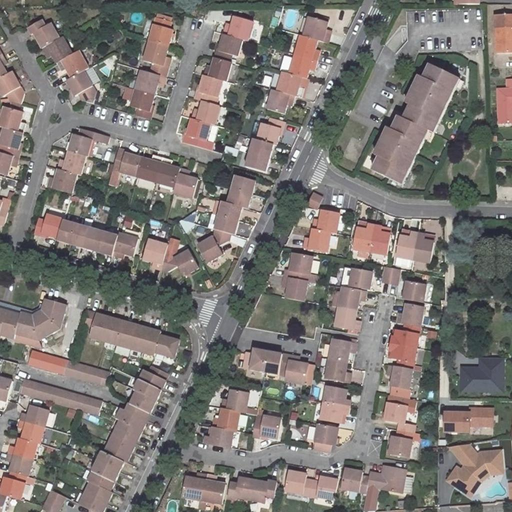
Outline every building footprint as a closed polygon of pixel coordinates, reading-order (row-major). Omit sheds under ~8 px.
[(511,15),(496,16),(497,55),(511,54),(511,15)] [(226,28),(224,34),(243,40),(248,42),(253,22),(234,17),(231,29),(226,28)] [(174,30),(170,29),(172,23),(156,18),(150,42),(169,48),(174,30)] [(330,37),(325,35),(329,23),(309,18),(304,37),(318,41),(328,44),(330,37)] [(44,21),(28,29),(32,35),(35,34),(43,49),(60,39),(52,24),(47,27),(44,21)] [(217,51),(215,58),(231,63),(233,55),(238,57),(243,40),(224,34),(219,52),(217,51)] [(301,36),(295,55),(318,62),(320,55),(314,54),(318,41),(304,37),(301,36)] [(60,39),(43,49),(47,56),(51,53),(57,64),(73,55),(63,37),(60,39)] [(150,42),(144,61),(153,64),(150,73),(166,78),(171,62),(165,60),(169,48),(150,42)] [(73,55),(57,64),(61,70),(66,67),(72,79),(84,71),(89,69),(80,51),(73,55)] [(295,55),(290,74),(302,78),(307,79),(310,67),(316,68),(318,62),(295,55)] [(206,69),(204,76),(223,82),(227,83),(232,63),(231,63),(215,58),(211,70),(206,69)] [(412,114),(408,121),(427,130),(430,132),(431,133),(435,125),(438,127),(457,88),(454,87),(458,78),(434,67),(430,75),(427,74),(425,79),(421,78),(407,104),(412,107),(409,112),(412,114)] [(72,79),(67,81),(76,96),(79,94),(82,101),(93,104),(94,100),(97,94),(84,71),(72,79)] [(141,71),(136,90),(155,95),(158,84),(164,86),(166,78),(150,73),(141,71)] [(8,75),(0,79),(0,90),(3,96),(7,94),(11,102),(21,104),(25,93),(13,72),(8,75)] [(283,72),(278,92),(295,97),(301,99),(303,92),(298,90),(302,78),(290,74),(283,72)] [(197,92),(195,99),(203,102),(216,105),(223,82),(204,76),(199,93),(197,92)] [(302,78),(298,90),(303,92),(307,79),(302,78)] [(507,89),(498,90),(500,124),(511,123),(511,79),(507,80),(507,89)] [(316,99),(321,87),(314,83),(308,95),(316,99)] [(132,104),(136,90),(131,89),(127,103),(132,104)] [(137,110),(135,116),(151,120),(153,112),(150,111),(155,95),(136,90),(132,104),(131,108),(137,110)] [(273,90),(267,110),(284,114),(288,102),(293,104),(295,97),(278,92),(273,90)] [(194,112),(192,119),(212,125),(215,126),(220,107),(216,105),(203,102),(200,114),(194,112)] [(5,107),(0,124),(0,126),(4,128),(24,134),(26,127),(20,125),(24,113),(5,107)] [(262,124),(258,141),(275,146),(277,146),(282,130),(284,130),(286,123),(270,118),(268,126),(262,124)] [(380,165),(376,173),(401,185),(404,176),(407,178),(426,140),(423,138),(427,130),(408,121),(405,119),(403,118),(398,127),(396,125),(393,132),(389,129),(376,157),(380,159),(377,164),(380,165)] [(186,135),(183,143),(211,151),(214,144),(207,142),(212,125),(192,119),(187,136),(186,135)] [(255,140),(258,141),(262,124),(257,123),(252,139),(255,140)] [(21,151),(18,150),(24,134),(4,128),(0,143),(0,152),(19,158),(21,151)] [(74,135),(69,152),(87,157),(89,157),(93,141),(108,145),(110,137),(81,129),(79,137),(74,135)] [(255,140),(251,154),(271,160),(275,146),(258,141),(255,140)] [(227,146),(225,153),(238,156),(240,149),(227,146)] [(115,165),(113,171),(109,184),(117,186),(121,173),(137,178),(142,159),(126,154),(127,152),(119,150),(115,165)] [(0,152),(0,173),(8,176),(11,164),(17,165),(19,158),(0,152)] [(61,163),(58,170),(77,175),(81,176),(87,157),(69,152),(66,164),(61,163)] [(251,154),(246,168),(267,174),(271,160),(251,154)] [(142,159),(137,178),(157,183),(163,159),(155,157),(154,162),(142,159)] [(181,170),(170,167),(172,161),(163,159),(157,183),(176,189),(181,170)] [(50,180),(48,187),(72,194),(77,175),(58,170),(55,182),(50,180)] [(199,180),(187,177),(189,172),(181,170),(176,189),(174,194),(194,200),(199,180)] [(237,176),(233,190),(253,196),(255,188),(257,182),(237,176)] [(233,190),(229,204),(249,210),(251,203),(253,196),(233,190)] [(314,194),(308,205),(317,210),(322,199),(314,194)] [(4,202),(0,201),(0,224),(5,226),(12,201),(4,199),(4,202)] [(224,203),(219,216),(240,222),(242,216),(244,209),(229,204),(224,203)] [(315,223),(314,230),(331,233),(337,234),(340,215),(323,211),(322,211),(320,224),(315,223)] [(39,218),(35,235),(42,237),(42,234),(50,237),(59,239),(65,221),(65,220),(48,215),(47,221),(39,218)] [(219,216),(215,230),(231,234),(236,236),(238,228),(240,222),(219,216)] [(65,221),(59,239),(59,241),(66,243),(72,245),(78,225),(65,221)] [(78,225),(72,245),(80,247),(86,249),(92,229),(78,225)] [(359,231),(355,250),(371,253),(376,227),(370,226),(368,232),(359,231)] [(376,227),(371,253),(387,256),(390,236),(381,235),(382,229),(376,227)] [(92,229),(86,249),(94,251),(100,253),(105,233),(92,229)] [(224,255),(219,247),(229,242),(231,234),(215,230),(214,237),(199,245),(209,263),(224,255)] [(305,241),(304,249),(327,253),(331,233),(314,230),(312,242),(305,241)] [(105,233),(100,253),(107,255),(114,257),(119,237),(105,233)] [(119,237),(114,257),(121,259),(122,253),(128,255),(134,257),(139,239),(120,234),(119,237)] [(401,237),(397,257),(414,260),(419,235),(412,234),(411,239),(401,237)] [(231,242),(244,247),(247,241),(234,235),(231,242)] [(434,243),(425,241),(426,236),(419,235),(414,260),(430,263),(434,243)] [(168,246),(161,271),(168,272),(179,267),(184,277),(199,268),(189,251),(174,258),(173,257),(174,256),(178,241),(171,239),(168,246)] [(150,241),(144,260),(156,264),(155,269),(161,271),(168,246),(150,241)] [(287,271),(285,278),(308,282),(315,283),(316,276),(310,275),(313,258),(296,255),(292,272),(287,271)] [(386,267),(383,283),(390,284),(393,268),(386,267)] [(401,270),(393,268),(390,284),(398,286),(401,270)] [(373,273),(354,270),(351,287),(370,290),(373,273)] [(289,287),(288,298),(305,302),(308,282),(285,278),(284,285),(289,287)] [(404,299),(424,303),(427,286),(407,282),(404,299)] [(343,288),(340,308),(357,311),(358,302),(359,299),(366,300),(367,293),(343,288)] [(46,300),(43,312),(60,329),(67,306),(46,300)] [(405,314),(405,318),(398,317),(397,323),(403,324),(420,328),(424,308),(407,305),(405,314)] [(361,325),(354,325),(355,321),(357,311),(340,308),(337,326),(360,331),(361,325)] [(7,311),(1,335),(14,339),(16,334),(21,315),(7,311)] [(43,312),(34,316),(39,341),(60,329),(43,312)] [(87,312),(83,325),(94,327),(97,315),(87,312)] [(21,315),(16,334),(39,341),(34,316),(22,313),(21,315)] [(94,327),(91,338),(105,342),(111,318),(97,315),(94,327)] [(111,318),(105,342),(117,345),(123,322),(111,318)] [(123,322),(117,345),(131,349),(138,326),(123,322)] [(391,344),(417,349),(420,328),(403,324),(402,331),(398,330),(396,338),(393,337),(391,344)] [(138,326),(131,349),(143,352),(149,329),(138,326)] [(149,329),(143,352),(155,356),(155,353),(160,336),(161,332),(149,329)] [(428,330),(427,338),(437,339),(438,332),(428,330)] [(39,341),(16,334),(14,339),(14,340),(41,348),(39,341)] [(160,336),(155,353),(175,358),(180,342),(160,336)] [(334,341),(331,360),(348,363),(349,354),(350,350),(356,351),(357,344),(334,341)] [(394,352),(392,359),(397,360),(396,367),(413,370),(417,349),(391,344),(390,352),(394,352)] [(246,353),(243,368),(265,372),(269,352),(255,349),(254,354),(246,353)] [(33,351),(30,361),(29,365),(36,367),(40,353),(33,351)] [(269,352),(265,372),(278,374),(279,371),(287,373),(290,356),(269,352)] [(40,353),(36,367),(43,369),(47,355),(40,353)] [(47,355),(43,369),(50,371),(54,357),(47,355)] [(299,363),(297,363),(298,358),(290,356),(287,373),(287,376),(286,382),(306,386),(309,365),(299,363)] [(54,357),(50,371),(57,373),(61,359),(54,357)] [(61,359),(57,373),(64,375),(68,361),(61,359)] [(331,360),(327,378),(351,383),(352,376),(346,375),(346,372),(348,363),(331,360)] [(482,360),(482,368),(463,368),(463,392),(505,392),(505,360),(482,360)] [(68,361),(64,375),(71,377),(75,363),(68,361)] [(75,363),(71,377),(78,379),(82,365),(75,363)] [(82,365),(78,379),(86,381),(90,367),(82,365)] [(395,375),(394,379),(392,387),(409,391),(413,370),(396,367),(390,366),(388,374),(395,375)] [(90,367),(86,381),(93,383),(97,369),(90,367)] [(151,367),(148,373),(166,381),(169,375),(151,367)] [(97,369),(93,383),(100,385),(104,371),(97,369)] [(104,371),(100,385),(107,387),(111,373),(104,371)] [(145,371),(140,381),(162,392),(166,381),(148,373),(145,371)] [(0,399),(5,401),(11,380),(0,377),(0,399)] [(25,379),(21,394),(28,396),(32,381),(25,379)] [(32,381),(28,396),(35,398),(39,383),(32,381)] [(140,381),(136,390),(138,392),(157,401),(162,392),(140,381)] [(39,383),(35,398),(42,399),(46,385),(39,383)] [(46,385),(42,399),(49,402),(53,388),(46,385)] [(53,388),(49,402),(56,404),(60,390),(53,388)] [(328,388),(325,404),(350,408),(352,401),(346,401),(348,391),(328,388)] [(319,400),(324,401),(327,390),(322,389),(319,400)] [(60,390),(56,404),(63,406),(67,392),(60,390)] [(222,402),(220,409),(238,412),(244,413),(248,394),(230,390),(228,400),(227,403),(222,402)] [(67,392),(63,406),(70,408),(75,394),(67,392)] [(138,392),(131,405),(151,414),(157,401),(138,392)] [(75,394),(70,408),(77,410),(82,396),(75,394)] [(82,396),(77,410),(85,412),(89,398),(82,396)] [(398,431),(414,434),(415,426),(403,424),(406,409),(413,410),(414,400),(388,396),(382,420),(399,423),(398,431)] [(89,398),(85,412),(92,414),(96,400),(89,398)] [(96,400),(92,414),(99,416),(104,402),(96,400)] [(129,404),(126,410),(148,421),(151,414),(131,405),(129,404)] [(325,404),(322,420),(342,424),(344,414),(349,415),(350,408),(325,404)] [(314,418),(321,420),(324,407),(317,405),(314,418)] [(23,412),(21,421),(46,428),(50,411),(32,406),(30,415),(23,412)] [(472,414),(446,413),(445,432),(472,432),(472,426),(494,426),(494,409),(472,408),(472,414)] [(123,409),(117,419),(121,421),(143,431),(148,421),(126,410),(123,409)] [(213,420),(211,427),(232,431),(235,432),(238,412),(220,409),(218,418),(218,421),(213,420)] [(256,421),(253,435),(253,437),(261,438),(261,436),(278,439),(282,420),(264,417),(263,423),(256,421)] [(21,421),(18,428),(25,430),(23,439),(39,444),(41,444),(46,428),(21,421)] [(121,421),(115,434),(137,444),(143,431),(121,421)] [(319,425),(315,449),(331,452),(332,446),(336,447),(339,429),(319,425)] [(204,437),(203,443),(229,448),(232,431),(211,427),(209,438),(204,437)] [(392,437),(390,453),(410,458),(414,434),(398,431),(397,438),(392,437)] [(115,434),(110,443),(132,454),(137,444),(115,434)] [(11,446),(9,453),(34,460),(39,444),(23,439),(21,439),(18,448),(11,446)] [(110,443),(106,453),(125,463),(127,464),(132,454),(110,443)] [(469,444),(449,447),(466,467),(463,471),(457,467),(448,481),(467,494),(478,478),(489,469),(503,468),(502,451),(485,452),(479,457),(469,444)] [(103,452),(98,462),(120,473),(125,463),(106,453),(103,452)] [(14,463),(12,472),(28,477),(29,477),(34,460),(9,453),(7,461),(14,463)] [(98,462),(94,472),(116,482),(120,473),(98,462)] [(383,477),(377,476),(378,473),(370,472),(368,487),(402,494),(406,470),(385,466),(383,477)] [(478,478),(467,494),(471,497),(481,482),(490,474),(504,473),(503,468),(489,469),(478,478)] [(370,475),(363,474),(364,472),(347,469),(344,489),(364,493),(366,494),(368,487),(370,475)] [(6,478),(1,494),(8,496),(21,500),(28,477),(12,472),(10,479),(6,478)] [(94,472),(89,481),(92,482),(111,492),(116,482),(94,472)] [(313,481),(307,480),(307,475),(290,472),(287,491),(304,495),(304,497),(310,498),(313,481)] [(186,478),(183,497),(203,501),(207,476),(200,475),(199,481),(186,478)] [(207,476),(203,501),(221,504),(225,485),(214,483),(215,478),(207,476)] [(232,482),(229,498),(237,500),(237,497),(251,500),(255,481),(241,478),(240,484),(232,482)] [(313,481),(310,498),(318,499),(318,497),(335,500),(339,481),(322,478),(321,483),(313,481)] [(255,481),(251,500),(266,503),(267,496),(275,498),(278,482),(270,480),(269,484),(255,481)] [(92,482),(86,494),(108,504),(113,493),(111,492),(92,482)] [(67,493),(69,486),(61,483),(58,490),(67,493)] [(52,491),(48,497),(63,504),(66,498),(52,491)] [(0,511),(3,511),(8,496),(1,494),(0,493),(0,511)] [(86,494),(81,505),(95,511),(104,511),(108,504),(86,494)] [(48,497),(46,504),(60,510),(63,504),(48,497)]
